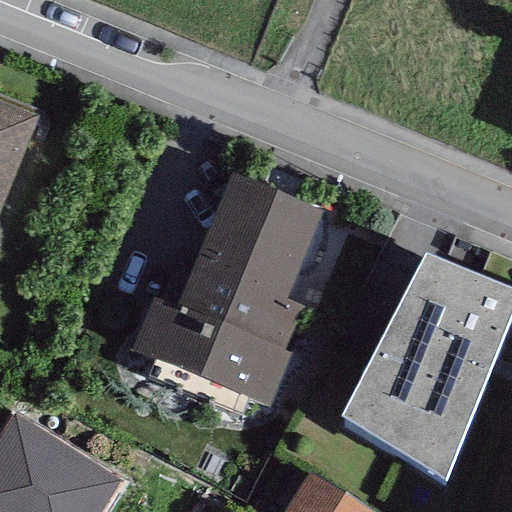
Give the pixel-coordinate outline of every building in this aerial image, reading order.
[(0,222),(38,127),(0,111),(0,222)] [(321,227),(231,191),(177,326),(151,315),(129,370),(269,427),(290,374),(281,370),(301,320),(286,313),(321,227)] [(444,506),(511,334),(511,314),(426,281),(339,444),(444,506)] [(107,511),(122,489),(13,421),(0,441),(0,511),(107,511)] [(351,511),(310,488),(295,511),(351,511)]
